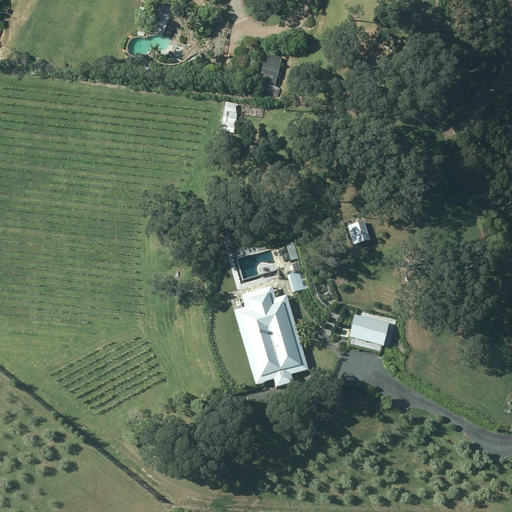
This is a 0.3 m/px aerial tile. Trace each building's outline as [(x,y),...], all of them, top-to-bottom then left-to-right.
[(138,61),(146,71),(152,65),(145,55),(138,61)] [(274,88),(281,58),(267,55),(265,63),(262,62),(259,74),(263,75),(260,84),(274,88)] [(225,101),(220,130),(234,133),(238,103),(225,101)] [(346,226),(353,245),(369,239),(363,221),(346,226)] [(285,244),(289,261),(298,259),(293,242),(285,244)] [(300,271),(285,277),(293,296),(308,290),(300,271)] [(307,370),(285,295),(274,298),(271,285),(240,294),(244,307),(233,310),(254,385),(272,380),(274,388),(293,383),(290,375),(307,370)] [(353,314),(346,337),(381,347),(388,324),(353,314)]
